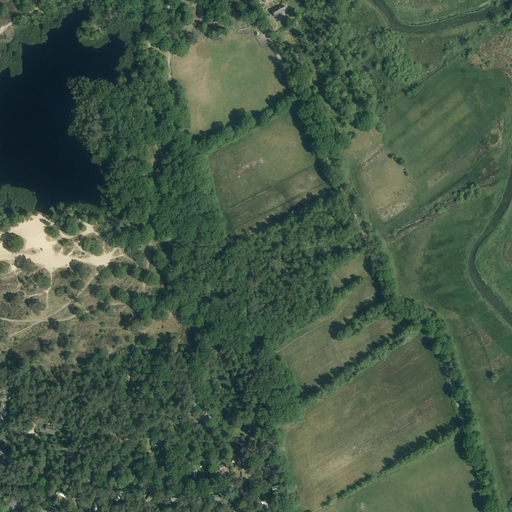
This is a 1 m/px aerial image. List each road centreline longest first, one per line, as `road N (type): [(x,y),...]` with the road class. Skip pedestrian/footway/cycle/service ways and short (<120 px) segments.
road 1 (track): [(169,0),(176,123),(141,320),(175,434),(172,460)]
road 2 (track): [(374,263),(250,0)]
road 3 (track): [(490,511),(433,324),(390,309),(374,263)]
road 4 (track): [(128,395),(155,456),(172,460),(193,482),(237,492),(243,511)]
